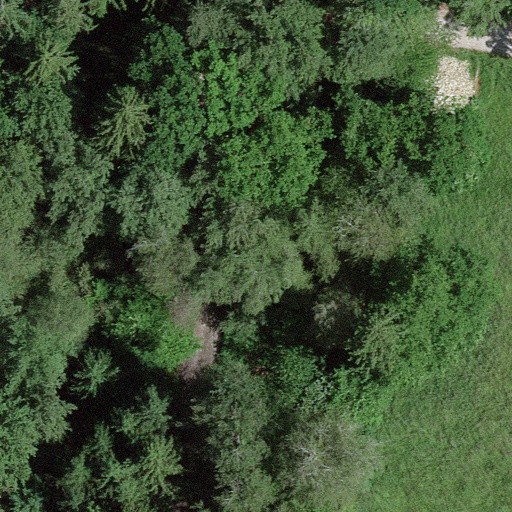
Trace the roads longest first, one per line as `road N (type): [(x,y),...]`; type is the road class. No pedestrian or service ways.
road 1 (track): [(278,58),(202,511)]
road 2 (track): [(278,58),(91,133),(0,180)]
road 3 (track): [(511,42),(416,22),(278,58)]
